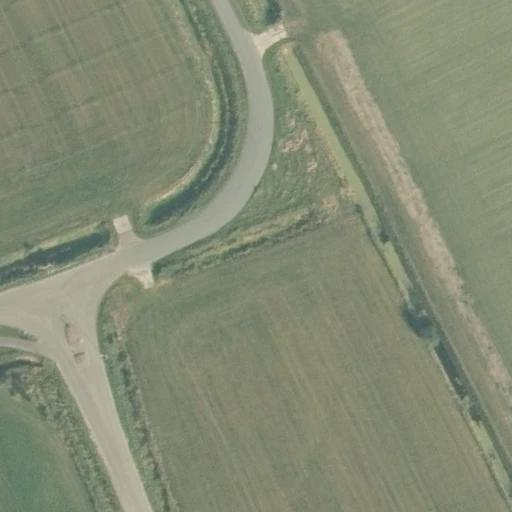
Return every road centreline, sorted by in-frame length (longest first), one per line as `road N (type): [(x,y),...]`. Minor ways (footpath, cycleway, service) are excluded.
road 1 (unclassified): [(57,287),(184,238),(243,182),(260,130),(258,91),(218,0)]
road 2 (tertiary): [(136,511),(57,287)]
